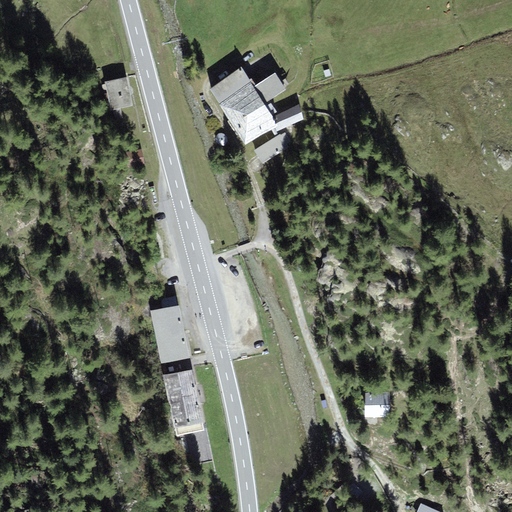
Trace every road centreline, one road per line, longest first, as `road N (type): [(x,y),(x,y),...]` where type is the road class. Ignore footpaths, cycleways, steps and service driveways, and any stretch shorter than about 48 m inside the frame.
road 1 (primary): [(250,511),(228,379),(128,0)]
road 2 (track): [(263,241),(291,289),(337,422),(401,511)]
